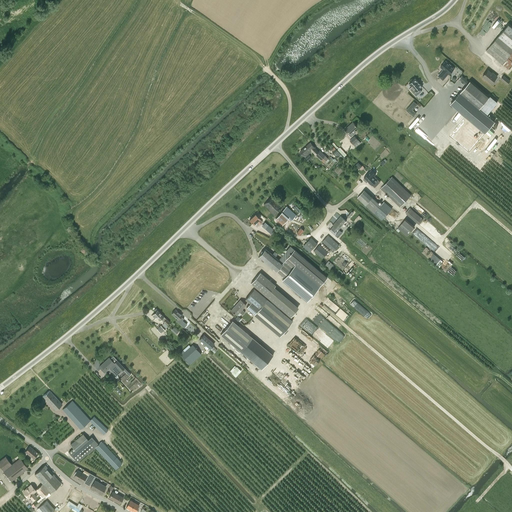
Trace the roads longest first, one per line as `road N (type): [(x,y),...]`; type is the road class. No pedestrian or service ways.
road 1 (tertiary): [(0,388),(119,290),(371,57),(454,0)]
road 2 (track): [(511,470),(316,301)]
road 3 (unclassified): [(126,511),(64,477),(0,418)]
